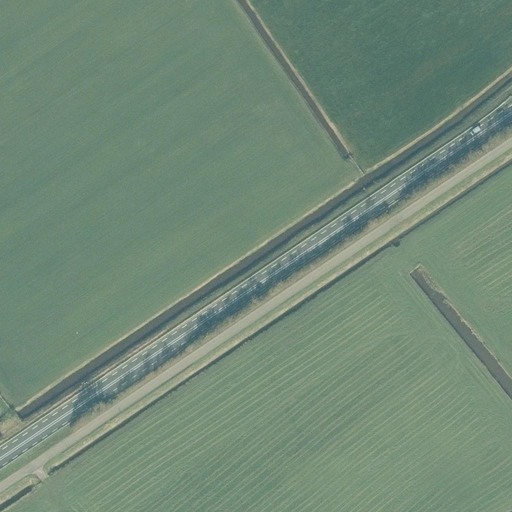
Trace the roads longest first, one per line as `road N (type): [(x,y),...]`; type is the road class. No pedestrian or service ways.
road 1 (primary): [(0,460),(511,113)]
road 2 (unclassified): [(0,491),(511,145)]
